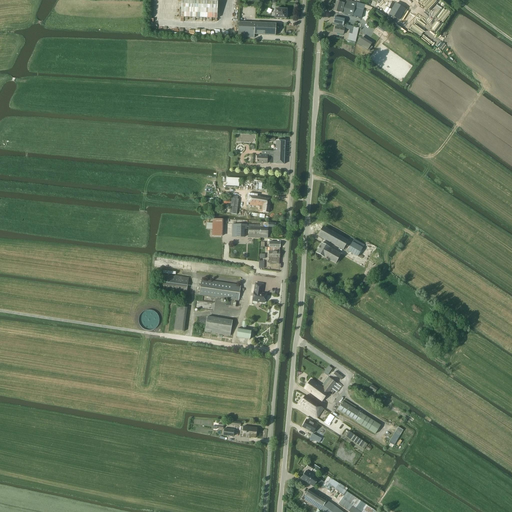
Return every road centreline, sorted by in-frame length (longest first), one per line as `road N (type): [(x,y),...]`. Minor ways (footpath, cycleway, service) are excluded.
road 1 (unclassified): [(278,511),(322,0)]
road 2 (unclassified): [(264,511),(304,0)]
road 3 (track): [(285,283),(251,281),(244,311),(194,305),(190,336),(0,308)]
